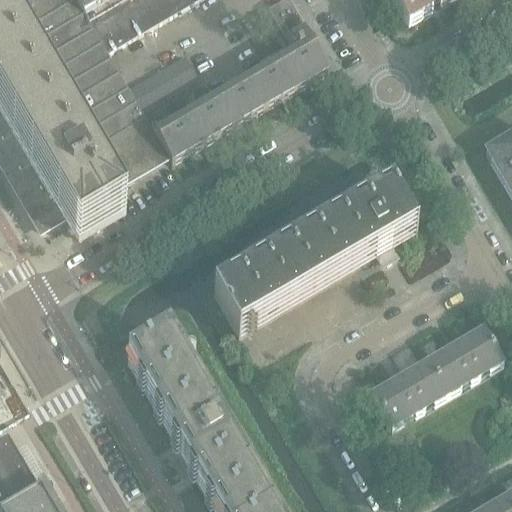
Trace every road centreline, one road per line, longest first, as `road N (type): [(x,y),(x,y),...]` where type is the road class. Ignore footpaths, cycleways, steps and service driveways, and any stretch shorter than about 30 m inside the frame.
road 1 (residential): [(392,89),(7,309)]
road 2 (residential): [(499,273),(335,359),(324,377),(326,400),(389,511)]
road 3 (unclassified): [(122,511),(7,309)]
road 4 (residential): [(499,273),(392,89)]
road 5 (residential): [(511,18),(392,89)]
